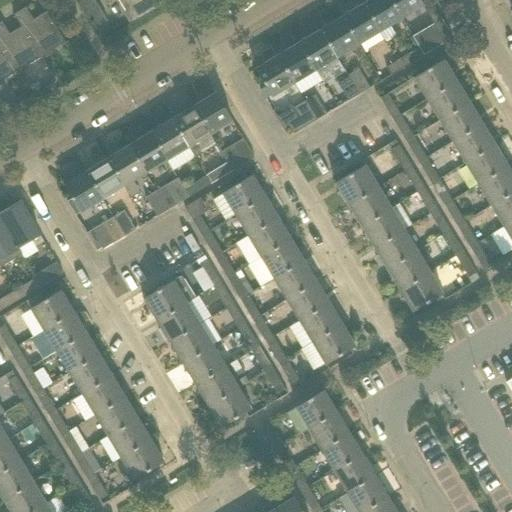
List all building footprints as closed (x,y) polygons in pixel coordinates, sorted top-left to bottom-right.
[(82,0),(92,15),(100,10),(94,0),(82,0)] [(118,0),(132,23),(170,0),(118,0)] [(368,0),(363,3),(380,31),(401,18),(390,0),(368,0)] [(390,0),(401,18),(424,5),(420,0),(390,0)] [(342,16),(358,44),(380,31),(363,3),(342,16)] [(65,42),(47,12),(33,20),(26,7),(14,14),(22,27),(22,26),(41,57),(65,42)] [(320,29),(337,58),(358,44),(342,16),(320,29)] [(414,36),(425,55),(453,38),(442,19),(414,36)] [(2,22),(0,22),(0,45),(16,72),(41,57),(22,26),(22,27),(9,34),(2,22)] [(315,71),(337,58),(320,29),(298,43),(315,71)] [(277,56),(294,84),(315,71),(298,43),(277,56)] [(0,81),(16,72),(0,45),(0,81)] [(409,54),(398,61),(402,69),(413,62),(409,54)] [(255,69),(272,97),(294,84),(277,56),(255,69)] [(443,60),(414,78),(427,99),(456,81),(443,60)] [(391,75),(402,69),(398,61),(386,67),(391,75)] [(359,69),(348,76),(359,94),(370,88),(359,69)] [(348,101),(359,94),(348,76),(337,82),(348,101)] [(42,88),(38,81),(30,86),(33,93),(42,88)] [(427,99),(439,121),(469,103),(456,81),(427,99)] [(232,121),(215,93),(193,106),(210,134),(232,121)] [(388,94),(380,98),(393,119),(400,115),(388,94)] [(304,102),(315,121),(327,114),(315,95),(304,102)] [(15,106),(11,98),(3,103),(4,106),(7,111),(15,106)] [(304,127),(315,121),(304,102),(293,108),(304,127)] [(439,121),(452,142),(482,124),(469,103),(439,121)] [(193,106),(171,119),(194,158),(216,144),(210,134),(193,106)] [(282,115),(294,133),(304,127),(293,108),(282,115)] [(400,115),(393,119),(406,141),(413,136),(400,115)] [(150,132),(167,160),(173,171),(194,158),(171,119),(150,132)] [(452,142),(465,163),(495,145),(482,124),(452,142)] [(128,145),(145,173),(167,160),(150,132),(128,145)] [(406,141),(418,162),(426,158),(413,136),(406,141)] [(255,158),(243,139),(221,152),(232,171),(255,158)] [(396,140),(388,144),(391,150),(399,145),(396,140)] [(140,192),(133,181),(145,173),(128,145),(107,158),(124,186),(131,198),(140,192)] [(412,166),(399,145),(391,150),(404,171),(412,166)] [(465,163),(478,185),(508,167),(495,145),(465,163)] [(85,171),(102,199),(124,186),(107,158),(85,171)] [(426,158),(418,162),(431,184),(439,179),(426,158)] [(378,187),(365,165),(335,183),(348,205),(378,187)] [(424,188),(412,166),(404,171),(417,192),(424,188)] [(478,185),(491,206),(511,193),(511,173),(508,167),(478,185)] [(210,184),(221,178),(217,170),(206,177),(210,184)] [(63,185),(80,212),(102,199),(85,171),(63,185)] [(222,193),(223,194),(213,200),(225,221),(235,215),(265,197),(252,175),(222,193)] [(184,190),(189,197),(210,184),(206,177),(185,189),(184,190)] [(179,178),(156,191),(168,210),(189,197),(184,190),(185,189),(179,178)] [(439,179),(431,184),(444,205),(452,201),(439,179)] [(391,208),(378,187),(348,205),(361,226),(391,208)] [(430,214),(438,209),(424,188),(417,192),(430,214)] [(146,197),(157,216),(168,210),(156,191),(146,197)] [(511,193),(491,206),(504,227),(511,222),(511,193)] [(265,197),(235,215),(248,236),(278,218),(265,197)] [(200,198),(185,207),(201,235),(209,230),(200,216),(208,211),(200,198)] [(452,201),(444,205),(457,227),(465,222),(452,201)] [(0,218),(17,248),(19,247),(35,237),(39,244),(44,241),(22,205),(0,218)] [(403,229),(391,208),(361,226),(374,247),(403,229)] [(450,230),(438,209),(430,214),(443,235),(450,230)] [(124,211),(114,217),(125,236),(135,229),(124,211)] [(114,242),(125,236),(114,217),(103,223),(114,242)] [(0,258),(13,251),(17,257),(23,254),(19,247),(17,248),(0,218),(0,258)] [(278,218),(248,236),(261,257),(291,239),(278,218)] [(457,227),(470,248),(477,243),(465,222),(457,227)] [(103,249),(114,242),(103,223),(91,231),(103,249)] [(416,251),(403,229),(374,247),(387,269),(416,251)] [(201,235),(211,251),(214,256),(222,252),(209,230),(201,235)] [(456,256),(463,252),(450,230),(443,235),(456,256)] [(261,257),(274,279),(303,261),(291,239),(261,257)] [(477,243),(470,248),(483,269),(490,264),(477,243)] [(429,272),(417,251),(416,251),(387,269),(400,290),(429,272)] [(222,252),(214,256),(227,278),(235,273),(222,252)] [(456,256),(465,272),(473,267),(463,252),(456,256)] [(212,286),(220,282),(207,261),(200,265),(212,286)] [(274,279),(287,300),(316,282),(303,261),(274,279)] [(40,287),(63,273),(57,262),(34,275),(36,279),(40,287)] [(413,312),(442,294),(429,272),(400,290),(413,312)] [(240,299),(248,294),(253,291),(245,277),(239,280),(235,273),(227,278),(240,299)] [(471,284),(479,278),(476,273),(469,278),(468,279),(471,284)] [(195,297),(181,276),(143,299),(156,320),(186,302),(195,297)] [(14,292),(19,300),(40,287),(36,279),(14,292)] [(233,303),(220,282),(212,286),(225,308),(233,303)] [(287,300),(300,321),(329,303),(316,282),(287,300)] [(73,312),(60,291),(30,309),(43,331),(73,312)] [(0,300),(0,310),(19,300),(14,292),(0,300)] [(261,316),(248,294),(240,299),(253,321),(261,316)] [(169,341),(199,323),(186,302),(156,320),(169,341)] [(246,325),(233,303),(225,308),(238,329),(246,325)] [(300,321),(312,343),(342,325),(329,303),(300,321)] [(47,338),(56,352),(86,333),(73,312),(43,331),(47,338)] [(5,316),(0,318),(0,334),(10,350),(17,346),(5,326),(10,323),(5,316)] [(273,337),(261,316),(253,321),(266,342),(273,337)] [(169,341),(182,363),(212,345),(200,324),(199,323),(169,341)] [(259,346),(246,325),(238,329),(251,350),(259,346)] [(312,343),(325,364),(355,346),(342,325),(312,343)] [(86,333),(56,352),(69,373),(99,355),(86,333)] [(286,359),(280,348),(273,337),(266,342),(279,363),(286,359)] [(212,345),(182,363),(195,384),(225,366),(212,345)] [(23,372),(30,368),(17,346),(10,350),(23,372)] [(272,367),(259,346),(251,350),(264,372),(272,367)] [(69,373),(82,394),(112,376),(99,355),(69,373)] [(299,380),(286,359),(279,363),(291,384),(299,380)] [(208,406),(238,388),(225,366),(195,384),(208,406)] [(277,393),(285,388),(272,367),(264,372),(277,393)] [(43,389),(30,368),(23,372),(36,393),(43,389)] [(5,375),(17,395),(24,391),(12,371),(5,375)] [(95,416),(125,398),(112,376),(82,394),(95,416)] [(221,427),(251,409),(238,388),(208,406),(221,427)] [(49,415),(56,410),(43,389),(36,393),(49,415)] [(296,407),(296,408),(287,413),(300,435),(309,429),(308,428),(336,412),(323,390),(296,407)] [(21,402),(30,417),(37,412),(28,397),(21,402)] [(95,416),(108,437),(138,419),(125,398),(95,416)] [(61,435),(68,431),(56,410),(49,415),(61,435)] [(308,428),(309,429),(321,450),(349,433),(336,412),(308,428)] [(50,434),(41,419),(34,423),(43,438),(50,434)] [(151,440),(138,419),(108,437),(121,458),(151,440)] [(274,449),(282,444),(269,423),(262,428),(274,449)] [(0,472),(19,461),(0,426),(0,472)] [(81,452),(69,431),(68,431),(61,435),(74,457),(82,453),(81,452)] [(321,450),(334,471),(362,454),(349,433),(321,450)] [(56,459),(63,455),(54,440),(47,444),(56,459)] [(121,458),(134,480),(164,462),(151,440),(121,458)] [(287,470),(295,466),(282,444),(274,449),(287,470)] [(87,479),(95,474),(82,453),(74,457),(87,479)] [(362,454),(334,471),(334,472),(325,478),(337,499),(339,498),(375,476),(362,454)] [(0,492),(4,500),(34,482),(19,461),(0,472),(0,492)] [(76,476),(67,461),(59,466),(69,481),(76,476)] [(300,492),(308,487),(295,466),(287,470),(300,492)] [(107,495),(95,474),(87,479),(100,500),(107,495)] [(347,511),(363,511),(387,497),(375,476),(339,498),(347,511)] [(28,511),(45,502),(34,482),(4,500),(10,511),(28,511)] [(89,497),(80,482),(73,487),(81,502),(89,497)] [(314,511),(321,508),(308,487),(300,492),(312,511),(314,511)] [(303,511),(294,497),(273,510),(273,511),(303,511)] [(396,511),(387,497),(363,511),(396,511)] [(51,511),(45,502),(28,511),(51,511)]
